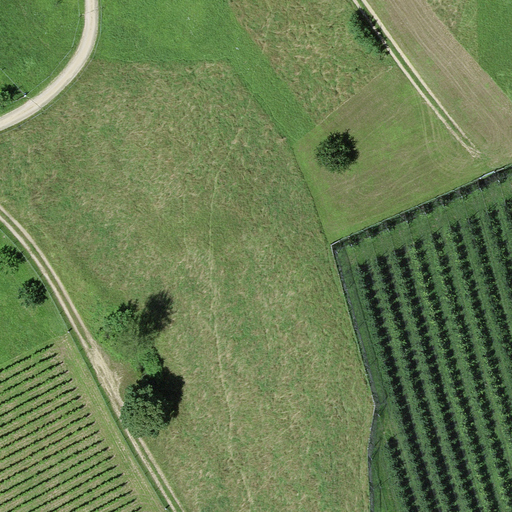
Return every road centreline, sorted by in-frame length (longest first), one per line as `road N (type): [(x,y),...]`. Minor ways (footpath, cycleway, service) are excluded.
road 1 (track): [(0,216),(36,250),(181,511)]
road 2 (track): [(357,0),(448,127),(486,161)]
road 3 (track): [(0,129),(61,90),(88,50),(94,0)]
